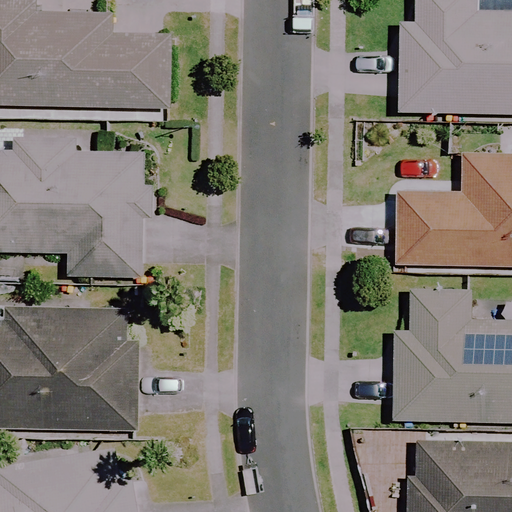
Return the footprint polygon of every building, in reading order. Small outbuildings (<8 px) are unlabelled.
[(476,0),(421,0),(420,23),(400,22),(397,113),(511,116),(511,0),(503,0),(503,12),(476,11),(476,0)] [(35,4),(0,3),(0,107),(168,111),(169,40),(109,39),(109,17),(35,16),(35,4)] [(102,156),(103,146),(0,142),(0,253),(68,256),(67,278),(140,280),(144,158),(102,156)] [(511,154),(461,154),(460,197),(399,195),(398,267),(511,269),(511,154)] [(470,294),(399,293),(396,423),(511,424),(511,302),(470,301),(470,294)] [(133,311),(10,310),(10,331),(0,331),(0,430),(131,432),(133,311)] [(511,511),(511,446),(411,443),(409,511),(511,511)] [(0,511),(134,511),(125,450),(0,469),(0,511)]
